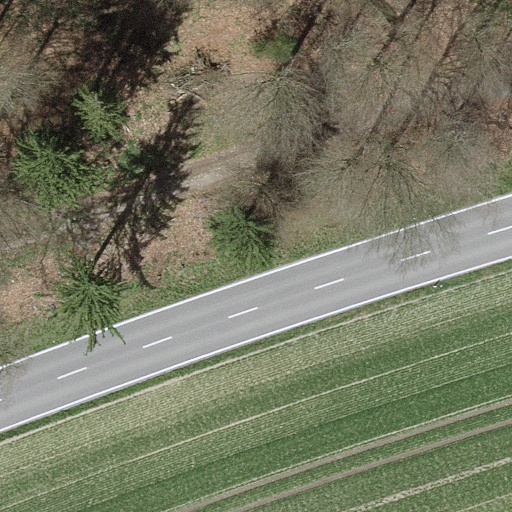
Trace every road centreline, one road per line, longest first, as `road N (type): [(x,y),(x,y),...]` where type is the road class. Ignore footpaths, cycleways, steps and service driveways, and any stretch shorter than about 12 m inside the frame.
road 1 (secondary): [(0,400),(511,226)]
road 2 (track): [(0,251),(471,89),(511,85)]
